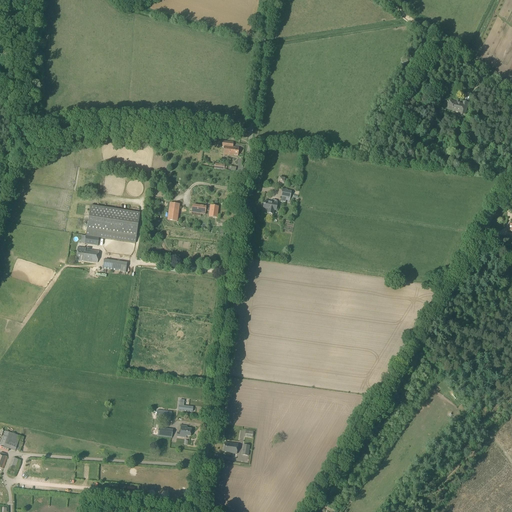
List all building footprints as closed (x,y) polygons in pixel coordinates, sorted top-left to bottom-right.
[(458,103),(450,101),(448,110),(456,112),(460,112),(459,117),(464,118),(467,103),(463,102),(463,104),(458,102),(458,103)] [(237,156),(238,148),(233,147),(233,143),(223,141),(222,146),(224,147),(223,155),(237,156)] [(102,173),(90,172),(88,186),(89,186),(89,189),(92,190),(92,186),(100,187),(102,173)] [(291,195),(292,192),(291,192),(291,191),(282,190),(281,197),(281,202),(285,202),(286,198),(290,199),(290,195),(291,195)] [(277,202),(271,200),(270,202),(264,201),(263,209),(267,210),(266,214),(273,215),(274,211),(275,211),(277,203),(277,202)] [(176,211),(179,212),(179,207),(180,205),(175,204),(169,203),(167,221),(173,221),(177,222),(178,219),(178,218),(175,218),(176,211)] [(85,235),(98,237),(135,243),(140,212),(90,205),(85,235)] [(205,211),(209,212),(209,216),(217,217),(218,207),(210,206),(210,208),(205,208),(206,207),(192,205),(191,213),(205,215),(205,211)] [(97,245),(98,237),(85,235),(84,243),(97,245)] [(97,263),(98,251),(85,249),(85,248),(77,247),(75,261),(81,261),(97,263)] [(125,273),(127,264),(104,260),(102,269),(125,273)] [(179,401),(178,411),(192,412),(193,408),(183,407),(184,401),(179,401)] [(170,422),(171,412),(157,410),(156,420),(170,422)] [(187,426),(181,426),(180,433),(177,432),(177,437),(185,438),(185,436),(190,436),(191,429),(186,429),(187,426)] [(171,438),(172,430),(158,428),(157,436),(171,438)] [(20,437),(5,432),(3,436),(2,436),(0,442),(0,444),(4,446),(3,447),(15,451),(19,437),(20,437)] [(231,444),(224,443),(223,451),(230,452),(230,453),(236,454),(238,444),(231,443),(231,444)] [(248,457),(250,446),(243,445),(241,455),(248,457)] [(14,473),(19,460),(13,458),(8,470),(14,473)]
